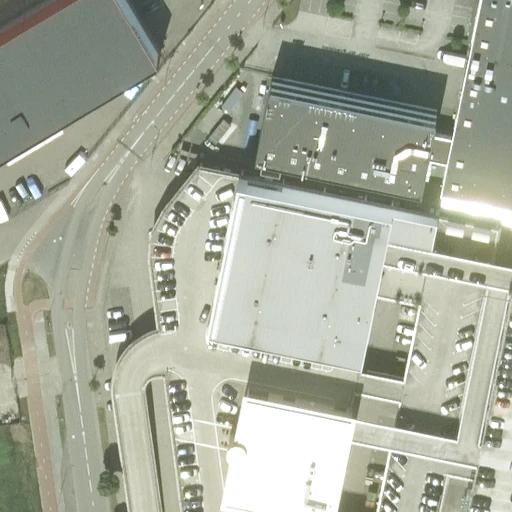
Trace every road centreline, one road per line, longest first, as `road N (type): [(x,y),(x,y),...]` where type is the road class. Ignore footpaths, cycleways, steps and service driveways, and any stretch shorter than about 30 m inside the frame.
road 1 (unclassified): [(143,133),(87,194),(60,274),(57,324),(77,398)]
road 2 (unclassified): [(77,398),(78,306),(91,238),(143,133)]
road 3 (unclassified): [(143,133),(251,0)]
